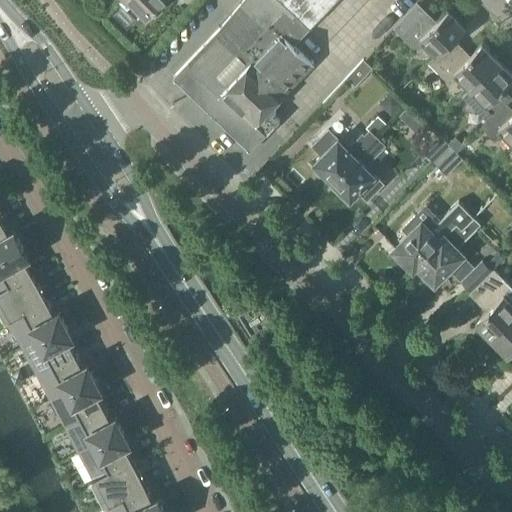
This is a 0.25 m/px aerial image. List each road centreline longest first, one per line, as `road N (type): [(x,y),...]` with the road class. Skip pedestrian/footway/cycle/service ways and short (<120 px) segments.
road 1 (residential): [(511,488),(133,97)]
road 2 (residential): [(205,511),(0,136)]
road 3 (secondary): [(331,511),(153,236)]
road 4 (secondary): [(98,124),(42,41),(0,5)]
road 5 (secondary): [(0,22),(71,141)]
road 6 (secondary): [(71,141),(119,208),(153,236)]
road 7 (secondary): [(153,236),(141,192),(98,124)]
